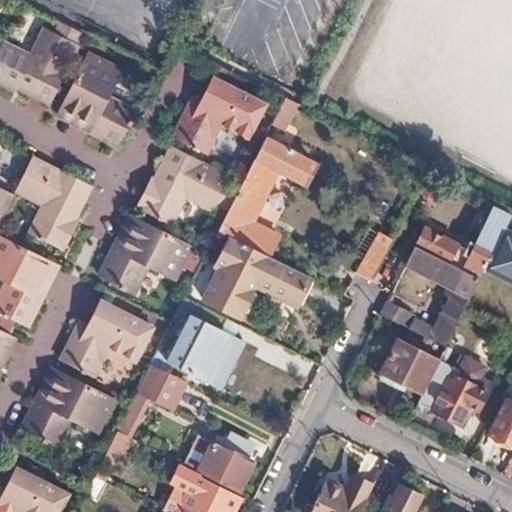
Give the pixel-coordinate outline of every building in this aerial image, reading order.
[(49,99),(81,35),(58,23),(53,35),(43,30),(30,57),(1,42),(0,45),(0,84),(13,91),(17,83),(49,99)] [(106,98),(121,69),(87,52),(58,110),(91,126),(88,133),(115,147),(118,141),(133,112),(106,98)] [(186,109),(171,137),(205,154),(219,125),(246,139),(264,104),(210,78),(199,101),(193,112),(186,109)] [(49,99),(17,83),(13,91),(45,107),(49,99)] [(193,112),(199,101),(192,97),(186,109),(193,112)] [(297,113),(285,107),(273,131),(285,136),(297,113)] [(91,126),(58,110),(55,116),(88,133),(91,126)] [(314,167),(264,142),(240,189),(217,233),(228,238),(268,258),(277,239),(246,223),(272,172),(304,188),(314,167)] [(158,183),(175,149),(167,146),(150,179),(158,183)] [(150,179),(135,208),(169,225),(183,197),(210,212),(228,177),(175,149),(158,183),(150,179)] [(32,157),(14,192),(40,206),(26,231),(61,249),(75,222),(68,218),(85,184),(32,157)] [(429,180),(417,206),(431,212),(444,186),(429,180)] [(75,222),(92,188),(85,184),(68,218),(75,222)] [(0,220),(12,197),(0,190),(0,220)] [(505,230),(511,218),(492,209),(474,247),(469,245),(465,253),(429,235),(421,237),(414,250),(478,282),(485,269),(505,230)] [(119,253),(136,219),(130,216),(111,250),(119,253)] [(111,250),(97,277),(132,294),(145,268),(174,282),(191,247),(136,219),(119,253),(111,250)] [(511,281),(511,233),(505,230),(485,269),(511,281)] [(386,252),(392,241),(375,232),(352,272),(365,279),(369,282),(386,252)] [(0,237),(0,280),(3,282),(0,288),(0,314),(16,323),(24,327),(39,299),(31,294),(48,263),(0,237)] [(268,258),(228,238),(214,266),(219,268),(203,303),(237,320),(249,299),(243,295),(249,284),(255,287),(297,309),(311,281),(268,258)] [(443,351),(478,282),(414,250),(404,269),(421,278),(423,275),(429,277),(431,274),(439,277),(447,274),(452,278),(442,299),(447,301),(430,335),(411,326),(414,319),(386,305),(379,318),(443,351)] [(39,299),(56,268),(48,263),(31,294),(39,299)] [(249,299),(255,287),(249,284),(243,295),(249,299)] [(227,336),(220,332),(226,321),(183,300),(177,311),(190,317),(167,364),(203,383),(227,336)] [(72,332),(57,360),(91,377),(92,378),(107,349),(133,362),(149,328),(97,303),(85,327),(80,336),(72,332)] [(131,307),(127,315),(151,326),(155,317),(131,307)] [(0,332),(9,338),(16,323),(0,314),(0,332)] [(80,336),(85,327),(77,323),(72,332),(80,336)] [(0,353),(9,338),(0,332),(0,353)] [(0,372),(17,342),(9,338),(0,353),(0,372)] [(394,344),(378,375),(416,395),(432,364),(394,344)] [(465,404),(473,388),(455,379),(458,373),(437,363),(412,413),(419,417),(425,409),(458,427),(469,407),(465,404)] [(173,410),(187,384),(184,383),(150,365),(136,391),(173,410)] [(42,403),(57,372),(52,369),(35,400),(42,403)] [(35,400),(19,429),(54,446),(55,447),(68,418),(97,433),(113,400),(57,372),(42,403),(35,400)] [(511,448),(511,406),(506,403),(488,436),(511,448)] [(236,494),(252,463),(212,443),(195,474),(198,475),(236,494)] [(511,456),(502,476),(511,480),(511,456)] [(56,511),(65,495),(12,468),(0,490),(0,511),(56,511)] [(230,511),(237,499),(183,472),(174,489),(191,498),(183,511),(230,511)] [(371,486),(350,476),(347,483),(367,492),(371,486)] [(95,502),(104,484),(92,478),(82,497),(95,502)] [(357,511),(367,492),(347,483),(344,489),(341,497),(335,493),(338,487),(324,480),(308,511),(357,511)] [(341,497),(344,489),(338,487),(335,493),(341,497)]
